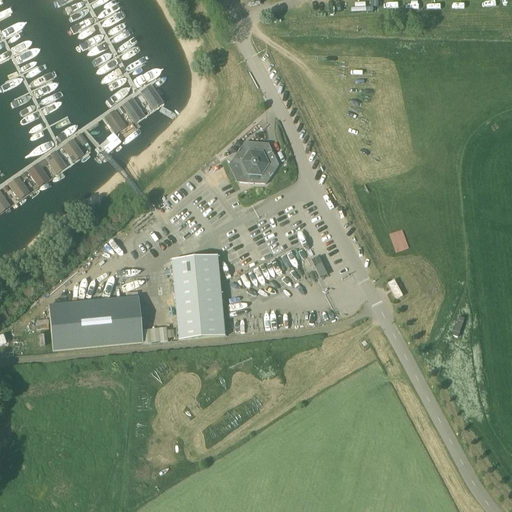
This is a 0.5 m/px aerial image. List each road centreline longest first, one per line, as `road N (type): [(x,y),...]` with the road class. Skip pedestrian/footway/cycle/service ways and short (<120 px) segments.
road 1 (unclassified): [(493,511),(379,308)]
road 2 (track): [(383,315),(297,397),(205,456)]
